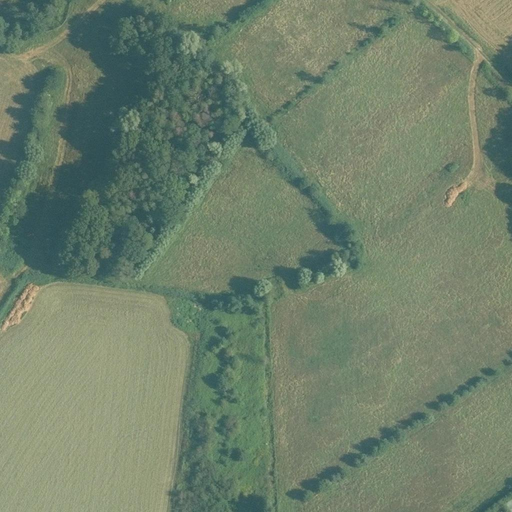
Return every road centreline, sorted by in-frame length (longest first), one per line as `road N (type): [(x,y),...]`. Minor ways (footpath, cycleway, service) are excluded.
road 1 (track): [(0,297),(22,269),(148,282)]
road 2 (track): [(426,0),(511,86)]
